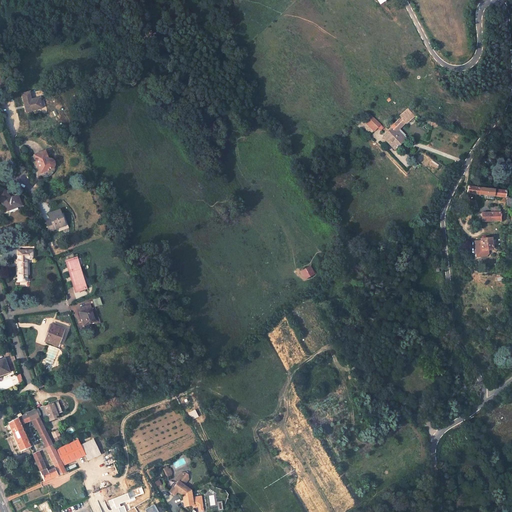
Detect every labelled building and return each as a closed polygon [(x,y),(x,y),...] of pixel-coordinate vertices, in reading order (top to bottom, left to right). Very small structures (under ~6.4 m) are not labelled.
[(27,112),(43,108),(40,97),(32,99),(30,91),(22,93),(27,112)] [(394,125),(399,130),(405,124),(406,125),(415,117),(407,109),(398,117),(400,119),(394,125)] [(371,114),(363,122),(374,133),(378,128),(382,124),(371,114)] [(384,139),(394,150),(404,141),(394,130),(384,139)] [(42,173),(51,169),(52,169),(53,168),(54,167),(54,166),(54,165),(54,164),(54,163),(53,162),(52,161),(51,161),(50,160),(49,160),(48,161),(45,152),(36,155),(42,173)] [(489,197),(504,198),(505,190),(467,187),(466,194),(481,196),(481,201),(483,201),(483,196),(487,196),(486,199),(489,199),(489,197)] [(4,191),(0,193),(0,200),(8,210),(20,206),(17,196),(11,198),(4,191)] [(474,201),(467,203),(469,210),(476,207),(474,201)] [(62,209),(48,213),(50,220),(45,222),(48,232),(58,228),(60,232),(68,228),(62,209)] [(482,214),(482,222),(492,221),(492,224),(495,224),(495,221),(502,221),(506,218),(506,213),(499,213),(491,214),(482,214)] [(491,238),(481,239),(481,251),(492,250),(491,238)] [(33,252),(19,252),(19,260),(27,260),(33,260),(33,252)] [(27,260),(19,260),(19,282),(27,282),(27,260)] [(77,261),(67,264),(75,294),(86,292),(83,282),(82,282),(77,261)] [(311,266),(301,272),(306,280),(316,274),(311,266)] [(92,299),(94,306),(101,304),(99,297),(92,299)] [(92,307),(80,311),(85,326),(97,322),(92,307)] [(50,325),(45,340),(52,343),(57,345),(63,330),(50,325)] [(0,379),(9,377),(5,364),(0,365),(0,379)] [(43,408),(47,419),(62,413),(57,402),(43,408)] [(35,413),(8,425),(20,454),(30,450),(29,447),(32,445),(31,444),(33,443),(31,440),(30,441),(25,431),(23,431),(22,428),(32,425),(36,434),(38,433),(46,451),(52,448),(43,429),(35,413)] [(80,448),(84,458),(87,464),(100,458),(92,442),(80,448)] [(41,443),(35,446),(37,451),(43,448),(41,443)] [(82,459),(84,458),(80,448),(77,443),(75,444),(82,459)] [(55,453),(62,469),(82,459),(75,444),(55,453)] [(33,457),(45,485),(65,476),(62,469),(55,453),(52,448),(46,451),(56,471),(49,474),(47,468),(46,468),(40,454),(33,457)] [(174,475),(172,471),(171,469),(169,470),(166,471),(166,473),(168,475),(170,474),(171,477),(174,475)] [(192,494),(185,489),(189,483),(189,479),(186,477),(182,477),(177,484),(179,486),(175,492),(174,492),(171,496),(176,499),(178,495),(184,499),(186,510),(194,509),(194,511),(199,510),(199,511),(203,511),(202,500),(193,502),(192,494)]
